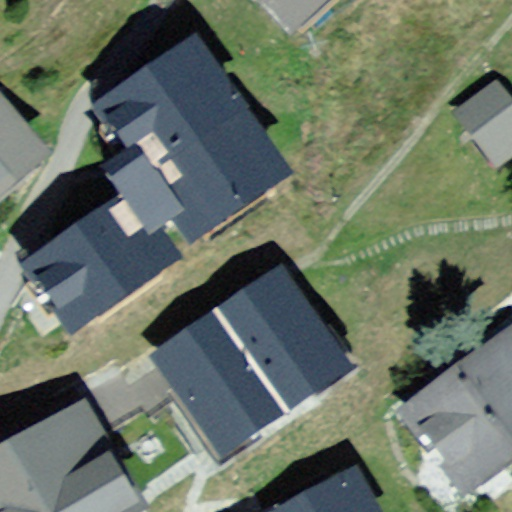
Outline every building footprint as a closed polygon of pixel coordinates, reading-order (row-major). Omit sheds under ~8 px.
[(266,0),(290,25),(317,0),(266,0)] [(126,135),(120,139),(132,155),(123,161),(115,191),(123,203),(62,245),(64,247),(30,270),(71,331),(105,310),(99,301),(167,258),(151,233),(175,216),(188,236),(278,174),(192,49),(107,108),(126,135)] [(511,154),(511,113),(493,88),(459,115),(498,166),(511,154)] [(0,183),(32,157),(0,116),(0,183)] [(104,175),(115,191),(123,161),(104,175)] [(254,297),(161,361),(162,363),(178,387),(222,452),(311,391),(306,384),(334,366),(280,285),(257,301),(254,297)] [(511,452),(511,324),(397,409),(458,492),(511,452)] [(178,387),(162,363),(127,387),(141,411),(178,387)] [(127,387),(118,371),(67,399),(88,439),(101,432),(112,451),(141,411),(127,387)] [(0,511),(118,511),(127,507),(88,439),(77,419),(0,463),(0,511)] [(366,511),(351,484),(298,511),(366,511)]
